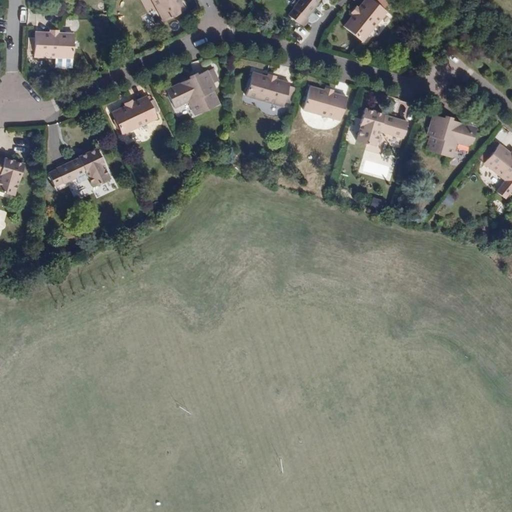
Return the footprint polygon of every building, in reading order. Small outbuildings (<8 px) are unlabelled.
[(186,10),(187,9),(182,0),(151,0),(163,22),(164,21),(186,10)] [(298,0),(294,5),(287,14),(287,15),(299,24),(300,25),(307,16),(308,16),(316,7),(317,7),(322,0),(298,0)] [(353,15),(344,26),(345,27),(364,42),(365,43),(389,13),(388,12),(372,0),(364,0),(359,8),(357,7),(352,13),(352,14),(353,15)] [(73,33),(73,32),(59,32),(59,30),(58,30),(51,29),(50,29),(50,30),(50,31),(35,31),(35,32),(35,56),(35,58),(73,59),(73,58),(73,33)] [(167,89),(166,89),(167,90),(169,94),(175,108),(188,103),(195,116),(220,105),(221,105),(215,91),(217,90),(218,90),(217,89),(209,71),(209,70),(198,75),(197,72),(196,72),(195,72),(193,74),(190,75),(189,75),(190,78),(180,83),(167,89)] [(269,75),(254,71),(254,72),(247,95),(247,97),(283,107),(284,106),(285,102),(292,104),(297,88),(290,86),(291,83),(291,82),(277,78),(277,76),(277,75),(270,73),(269,73),(269,74),(269,75)] [(325,89),(311,85),(311,87),(304,110),(304,111),(340,122),(341,121),(347,97),(348,96),(334,92),(334,91),(334,90),(326,88),(325,89)] [(126,105),(113,112),(113,113),(116,118),(114,119),(113,119),(114,120),(118,129),(118,130),(119,130),(121,129),(123,135),(124,136),(159,120),(158,119),(148,97),(147,96),(134,102),(133,100),(126,103),(125,104),(126,105)] [(368,108),(365,107),(365,108),(362,117),(360,126),(361,127),(359,133),(357,140),(357,141),(376,146),(377,143),(379,136),(380,133),(391,136),(403,139),(408,123),(408,122),(396,118),(386,114),(386,113),(382,112),(377,111),(373,110),(368,108)] [(479,128),(479,127),(478,127),(465,124),(453,121),(454,118),(453,118),(453,117),(450,117),(447,116),(446,116),(445,119),(434,116),(433,117),(429,136),(428,137),(429,137),(431,137),(428,152),(455,159),(459,144),(474,148),(477,133),(479,129),(479,128)] [(511,152),(511,153),(500,144),(499,145),(484,164),(484,165),(503,180),(495,191),(505,199),(511,190),(511,152)] [(99,148),(98,147),(96,148),(91,151),(87,152),(83,154),(79,156),(79,157),(69,162),(70,162),(58,168),(58,169),(48,174),(55,189),(65,184),(77,179),(87,174),(89,177),(92,184),(93,187),(112,179),(111,178),(108,172),(105,165),(107,165),(102,156),(99,148)] [(26,164),(26,163),(23,162),(18,160),(14,159),(9,158),(5,157),(5,158),(0,156),(0,190),(15,195),(17,188),(19,181),(20,181),(23,172),(26,164)] [(441,201),(447,206),(453,198),(448,194),(441,201)]
